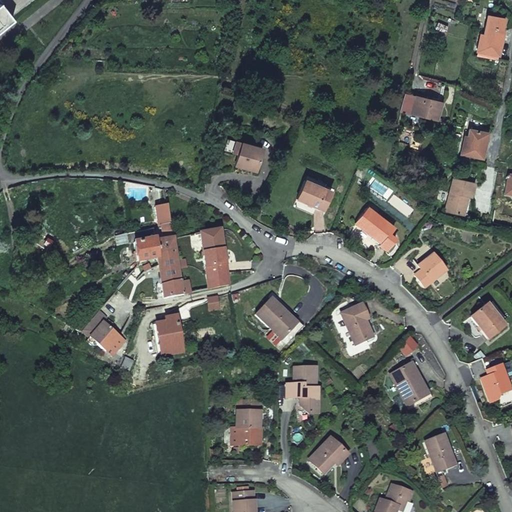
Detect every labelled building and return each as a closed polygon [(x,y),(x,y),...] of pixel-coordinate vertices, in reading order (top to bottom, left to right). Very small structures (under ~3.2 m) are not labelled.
[(0,0),(0,2),(12,17),(32,0),(0,0)] [(0,28),(11,20),(0,6),(0,28)] [(481,34),(477,56),(498,60),(503,30),(501,30),(503,19),(487,16),(484,35),(481,34)] [(403,94),(399,112),(409,114),(413,96),(403,94)] [(414,96),(409,114),(435,121),(440,103),(414,96)] [(464,136),(460,154),(481,158),(486,133),(468,129),(466,137),(464,136)] [(255,171),(261,149),(240,143),(236,141),(232,152),(237,154),(233,165),(244,168),(255,171)] [(326,184),(307,176),(305,181),(324,189),(326,184)] [(445,213),(462,216),(466,197),(470,198),(473,183),(452,178),(445,213)] [(296,199),(322,210),(330,192),(324,189),(305,181),(303,180),(296,199)] [(154,207),(158,226),(164,226),(170,225),(166,205),(160,206),(154,207)] [(354,224),(380,244),(379,245),(386,251),(395,239),(388,234),(393,228),(367,208),(354,224)] [(126,239),(126,244),(132,243),(154,239),(152,229),(125,234),(126,239)] [(200,242),(204,268),(224,265),(221,248),(218,230),(199,234),(200,242)] [(132,243),(135,262),(136,261),(156,258),(157,258),(155,241),(154,239),(132,243)] [(155,241),(157,258),(174,254),(172,239),(158,241),(155,241)] [(161,284),(161,285),(179,281),(177,268),(176,261),(174,254),(157,258),(156,258),(158,266),(159,277),(161,284)] [(424,288),(444,272),(431,255),(417,267),(420,271),(414,276),(424,288)] [(176,261),(177,268),(185,268),(183,260),(176,261)] [(207,281),(208,289),(228,285),(224,265),(204,268),(207,281)] [(142,273),(144,280),(159,277),(158,266),(142,273)] [(162,293),(163,298),(172,296),(182,295),(180,282),(179,281),(161,285),(162,293)] [(180,282),(182,295),(191,293),(189,285),(188,281),(180,282)] [(189,285),(191,293),(208,289),(207,281),(189,285)] [(207,299),(209,312),(218,310),(216,297),(207,299)] [(255,315),(281,339),(294,325),(283,315),(284,313),(278,307),(274,303),(269,299),(255,315)] [(503,319),(490,303),(486,306),(499,322),(503,319)] [(297,322),(279,305),(278,307),(284,313),(283,315),(294,325),(297,322)] [(340,314),(354,345),(371,338),(364,321),(367,319),(360,305),(340,314)] [(469,318),(487,340),(503,327),(499,322),(486,306),(485,305),(469,318)] [(88,338),(102,322),(105,319),(97,312),(80,332),(88,338)] [(157,338),(160,356),(182,352),(175,316),(164,318),(164,322),(151,325),(154,339),(157,338)] [(88,338),(104,352),(118,336),(102,322),(88,338)] [(118,336),(104,352),(111,358),(124,341),(118,336)] [(123,358),(119,369),(127,372),(131,361),(123,358)] [(418,378),(410,363),(388,374),(405,406),(425,395),(416,380),(418,378)] [(480,380),(489,403),(495,400),(496,398),(495,396),(509,391),(499,366),(488,370),(490,376),(487,377),(480,380)] [(292,368),(292,383),(284,384),(285,398),(299,397),(299,405),(307,414),(317,414),(317,388),(314,388),(313,368),(292,368)] [(431,397),(419,376),(418,378),(416,380),(425,395),(405,406),(408,410),(431,397)] [(234,412),(234,430),(237,430),(237,446),(257,446),(257,412),(234,412)] [(423,442),(436,473),(452,466),(445,451),(448,450),(442,435),(423,442)] [(328,439),(308,460),(322,474),(332,463),(335,461),(336,461),(341,461),(346,455),(328,439)] [(454,465),(448,450),(445,451),(452,466),(454,465)] [(394,511),(395,510),(396,507),(402,509),(408,492),(390,486),(384,502),(378,500),(373,511),(394,511)] [(253,511),(252,501),(231,503),(231,511),(253,511)]
